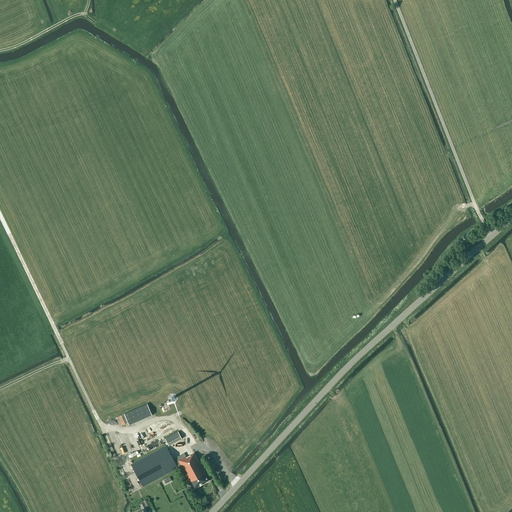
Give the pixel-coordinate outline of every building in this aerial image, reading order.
[(152,415),(146,404),(124,416),(130,427),(152,415)] [(178,432),(165,439),(168,446),(182,439),(178,432)] [(158,434),(138,442),(144,455),(159,448),(159,447),(164,445),(161,438),(160,438),(158,434)] [(186,438),(190,447),(196,444),(191,435),(186,438)] [(193,489),(209,481),(204,472),(205,471),(195,452),(190,455),(189,454),(182,458),(181,456),(177,458),(176,457),(173,459),(166,446),(143,458),(131,465),(143,487),(155,480),(181,466),(193,489)] [(146,508),(144,504),(143,503),(140,505),(142,510),(140,511),(138,511),(147,511),(146,508)]
